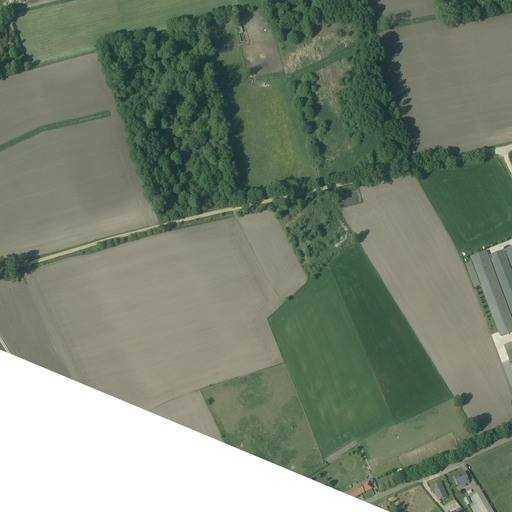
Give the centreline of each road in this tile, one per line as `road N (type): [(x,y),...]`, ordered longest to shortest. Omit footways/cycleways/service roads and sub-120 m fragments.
road 1 (track): [(0,271),(167,223),(491,150)]
road 2 (unclassified): [(347,511),(511,437)]
